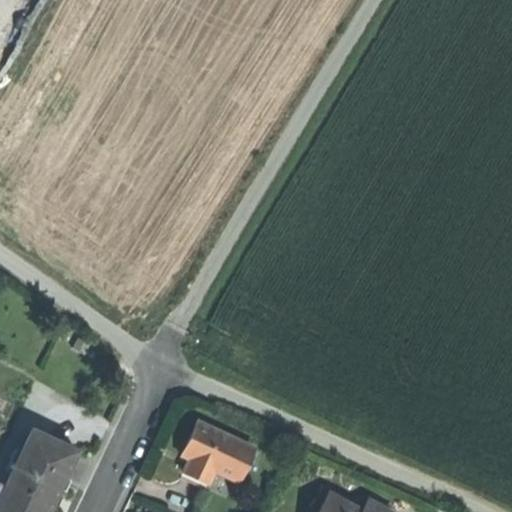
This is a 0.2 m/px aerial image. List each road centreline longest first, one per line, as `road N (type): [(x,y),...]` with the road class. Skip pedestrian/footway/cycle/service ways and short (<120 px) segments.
road 1 (track): [(0,257),(159,370)]
road 2 (residential): [(96,511),(159,370)]
